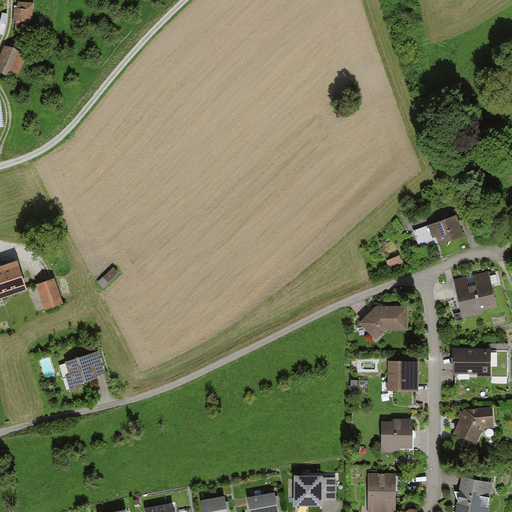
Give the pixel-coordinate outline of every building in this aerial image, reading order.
[(18,5),(15,5),(13,20),(16,20),(15,32),(28,34),(29,21),(33,22),(35,2),(18,1),(18,5)] [(28,57),(7,47),(0,62),(0,74),(17,82),(28,57)] [(458,215),(428,226),(436,246),(465,235),(458,215)] [(383,258),(388,269),(404,262),(399,251),(383,258)] [(0,298),(38,285),(46,308),(62,302),(44,253),(0,268),(0,298)] [(98,283),(104,289),(120,272),(114,266),(98,283)] [(456,278),(465,315),(498,307),(490,270),(456,278)] [(408,306),(378,306),(359,325),(375,342),(387,331),(408,331),(408,306)] [(457,349),(457,378),(510,377),(510,348),(457,349)] [(98,350),(61,362),(69,388),(106,376),(98,350)] [(420,391),(420,360),(390,361),(391,391),(420,391)] [(497,407),(466,409),(456,430),(481,442),(488,428),(499,427),(497,407)] [(383,419),(383,451),(413,451),(413,420),(383,419)] [(398,511),(399,474),(370,473),(369,511),(398,511)] [(324,474),(297,475),(297,507),(324,507),(324,474)] [(492,511),(496,481),(464,477),(460,511),(492,511)] [(278,511),(276,494),(249,498),(251,511),(278,511)] [(203,500),(204,511),(227,511),(225,497),(203,500)]
